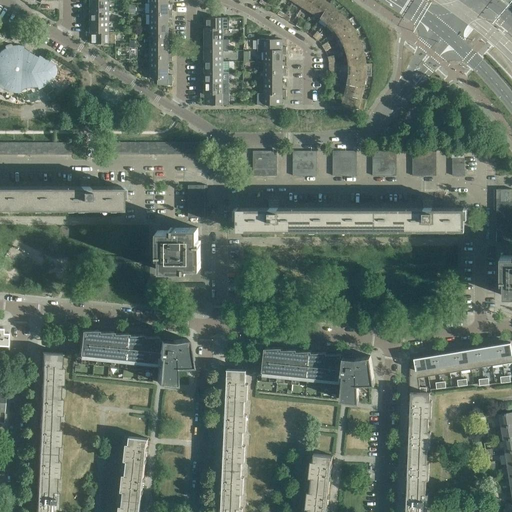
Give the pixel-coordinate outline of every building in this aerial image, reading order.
[(109,0),(90,0),(90,7),(86,7),(86,10),(109,10),(109,0)] [(306,0),(303,6),(312,12),(319,0),(306,0)] [(324,0),(319,0),(312,12),(321,18),(330,4),(324,0)] [(150,3),(150,14),(173,14),(173,10),(169,10),(169,3),(150,3)] [(330,4),(321,18),(328,23),(339,10),(330,4)] [(109,10),(86,10),(86,14),(90,14),(90,21),(109,21),(109,10)] [(339,10),(328,23),(329,23),(335,30),(348,19),(340,11),(339,10)] [(150,14),(150,25),(169,25),(169,18),(173,18),(173,14),(150,14)] [(201,25),(200,29),(223,29),(229,29),(229,17),(204,17),(204,25),(201,25)] [(348,19),(335,30),(340,38),(355,29),(348,19)] [(109,21),(90,21),(90,28),(86,28),(86,32),(109,32),(109,21)] [(150,25),(150,35),(172,35),(173,32),(169,32),(169,25),(150,25)] [(241,27),(232,30),(234,36),(243,34),(241,27)] [(223,29),(200,29),(200,32),(204,32),(204,39),(223,39),(223,29)] [(355,29),(340,38),(341,38),(345,46),(361,40),(355,29)] [(86,32),(86,36),(90,36),(90,43),(115,43),(115,32),(109,32),(86,32)] [(150,35),(150,46),(168,46),(168,39),(172,39),(172,35),(150,35)] [(204,46),(200,46),(200,50),(223,50),(229,50),(229,39),(223,39),(204,39),(204,46)] [(258,39),(258,50),(258,51),(264,51),(264,50),(286,50),(286,47),(282,47),(283,39),(258,39)] [(361,40),(345,46),(348,55),(364,51),(361,40)] [(12,47),(11,44),(5,46),(6,49),(2,52),(0,54),(0,87),(3,90),(4,87),(9,89),(14,90),(21,91),(21,85),(25,84),(30,82),(34,80),(37,87),(43,84),(47,81),(49,83),(54,79),(53,78),(51,77),(54,73),(54,70),(53,65),(55,64),(50,60),(48,62),(43,60),(38,57),(38,58),(33,55),(26,52),(24,52),(24,48),(18,47),(12,47)] [(150,46),(150,57),(172,57),(172,53),(168,53),(168,46),(150,46)] [(223,50),(200,50),(200,54),(204,54),(204,61),(223,61),(223,50)] [(264,50),(264,51),(264,61),(282,61),(282,54),(286,54),(286,50),(264,50)] [(364,51),(348,55),(349,65),(366,64),(364,52),(364,51)] [(150,57),(150,68),(168,68),(168,61),(172,61),(172,57),(150,57)] [(204,68),(200,68),(200,72),(229,72),(229,61),(223,61),(204,61),(204,68)] [(264,61),(264,72),(286,72),(286,68),(282,68),(282,61),(264,61)] [(349,74),(366,76),(372,76),(372,63),(366,64),(349,65),(349,74)] [(168,68),(150,68),(150,79),(157,79),(157,85),(172,85),(172,75),(168,75),(168,68)] [(229,72),(200,72),(200,75),(204,75),(204,83),(229,83),(229,72)] [(264,72),(264,83),(282,83),(282,76),(286,76),(286,72),(264,72)] [(349,74),(347,84),(364,88),(366,76),(349,74)] [(204,90),(200,90),(200,93),(223,93),(229,93),(229,83),(204,83),(204,90)] [(282,83),(264,83),(264,93),(286,93),(286,90),(282,90),(282,83)] [(347,84),(345,94),(361,98),(364,88),(347,84)] [(53,89),(46,94),(51,101),(58,96),(53,89)] [(223,93),(200,93),(200,97),(204,97),(204,105),(229,105),(229,93),(223,93)] [(264,93),(258,93),(258,105),(273,105),(282,105),(282,97),(286,97),(286,93),(264,93)] [(345,94),(342,105),(364,111),(367,99),(361,98),(345,94)] [(0,208),(121,209),(121,186),(89,186),(89,180),(90,180),(90,179),(79,179),(79,180),(80,180),(80,186),(0,186),(0,208)] [(188,185),(189,196),(189,217),(208,216),(208,185),(188,185)] [(511,188),(497,189),(497,199),(511,199),(511,188)] [(511,199),(497,199),(497,210),(511,209),(511,199)] [(238,230),(244,230),(465,230),(465,207),(433,207),(433,201),(434,201),(434,200),(423,200),(423,201),(424,201),(424,207),(278,207),(279,201),(279,200),(269,200),(269,201),(270,201),(270,207),(238,207),(238,230)] [(511,209),(497,210),(497,221),(497,242),(511,242),(511,209)] [(173,230),(158,230),(158,255),(161,255),(161,270),(169,270),(169,268),(184,268),(184,271),(186,270),(186,268),(201,268),(201,243),(199,243),(199,227),(173,227),(173,230)] [(511,255),(501,255),(501,280),(503,280),(503,295),(511,295),(511,255)] [(98,329),(81,330),(79,353),(75,353),(74,361),(154,370),(154,365),(158,365),(157,382),(161,382),(161,383),(175,385),(175,378),(174,366),(177,366),(177,367),(191,367),(190,360),(187,338),(173,340),(173,339),(157,338),(158,336),(143,336),(143,334),(128,334),(128,333),(113,333),(113,331),(98,331),(98,329)] [(511,362),(511,349),(511,342),(500,344),(503,364),(511,362)] [(503,364),(500,344),(489,346),(492,366),(503,364)] [(492,366),(489,346),(478,347),(482,367),(492,366)] [(282,347),(265,347),(263,370),(259,370),(258,379),(337,387),(338,382),(342,382),(341,399),(345,400),(345,401),(359,402),(358,383),(361,383),(361,384),(375,384),(374,377),(371,355),(357,358),(357,357),(341,355),(342,353),(327,353),(327,351),(312,352),(312,350),(297,350),(297,348),(282,349),(282,347)] [(482,367),(478,347),(468,349),(471,369),(482,367)] [(471,369),(468,349),(457,351),(460,371),(471,369)] [(460,371),(457,351),(447,353),(450,373),(460,371)] [(43,352),(41,390),(60,390),(62,353),(43,352)] [(450,373),(447,353),(436,354),(439,374),(450,373)] [(439,374),(436,354),(425,356),(429,376),(439,374)] [(429,376),(425,356),(414,358),(415,366),(410,367),(409,392),(411,392),(411,391),(426,392),(427,388),(420,387),(418,378),(429,376)] [(228,369),(226,406),(245,407),(247,371),(247,370),(246,369),(228,369)] [(41,390),(40,421),(59,421),(60,390),(41,390)] [(411,391),(411,392),(410,423),(429,424),(430,393),(430,392),(426,392),(411,391)] [(226,406),(225,437),(244,438),(245,407),(226,406)] [(511,411),(499,414),(501,427),(511,425),(511,411)] [(40,421),(38,452),(57,453),(59,421),(40,421)] [(410,423),(409,454),(428,455),(429,424),(410,423)] [(511,425),(501,427),(503,439),(511,438),(511,425)] [(130,437),(127,468),(145,470),(149,439),(141,438),(130,437)] [(225,437),(223,469),(242,469),(244,438),(225,437)] [(511,438),(503,439),(505,452),(511,451),(511,438)] [(38,452),(37,483),(56,484),(57,453),(38,452)] [(314,453),(311,484),(330,486),(333,455),(325,454),(314,453)] [(409,454),(407,485),(427,486),(428,455),(409,454)] [(145,470),(127,468),(123,499),(142,501),(145,470)] [(223,469),(222,500),(241,501),(242,469),(223,469)] [(37,483),(35,511),(54,511),(56,484),(37,483)] [(311,484),(307,511),(327,511),(330,486),(311,484)] [(407,485),(406,511),(425,511),(427,486),(407,485)] [(140,511),(142,501),(123,499),(121,511),(140,511)] [(222,500),(221,511),(240,511),(241,501),(222,500)]
